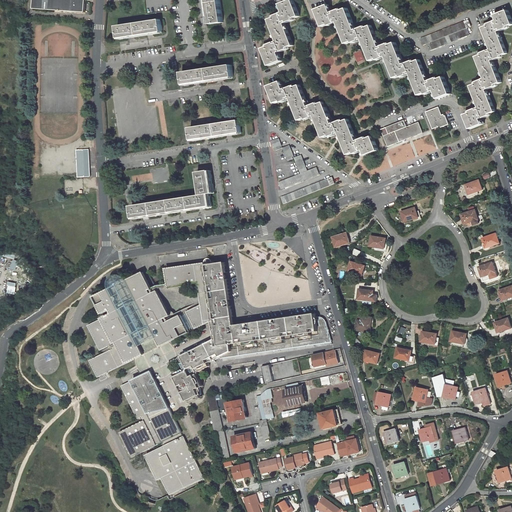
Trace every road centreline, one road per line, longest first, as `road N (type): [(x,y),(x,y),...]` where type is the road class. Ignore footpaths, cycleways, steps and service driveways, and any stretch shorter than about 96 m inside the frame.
road 1 (residential): [(400,245),(381,277),(384,297),(399,313),(475,320),(485,299),(461,239),(438,217)]
road 2 (residential): [(213,146),(223,211),(105,230)]
road 3 (residential): [(334,301),(249,310),(232,234)]
road 4 (unclassified): [(0,367),(8,334),(106,254)]
road 5 (residential): [(96,67),(249,43)]
road 6 (residential): [(367,421),(461,411),(501,423)]
road 7 (unknown): [(352,367),(266,386),(250,397),(253,420)]
road 8 (unknown): [(218,364),(345,343)]
road 9 (unclassified): [(232,234),(106,254)]
road 10 (residential): [(261,120),(365,192)]
road 11 (unclassified): [(367,421),(334,301)]
